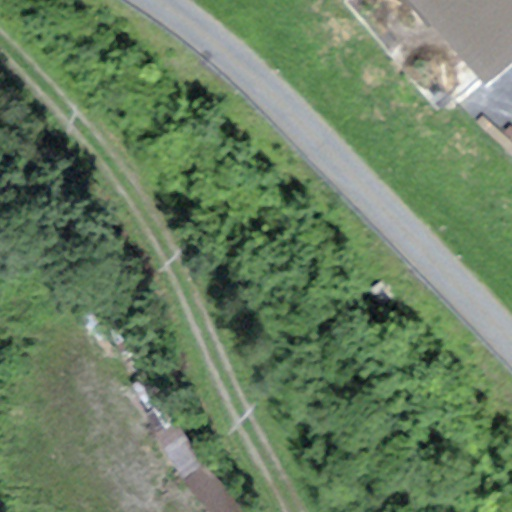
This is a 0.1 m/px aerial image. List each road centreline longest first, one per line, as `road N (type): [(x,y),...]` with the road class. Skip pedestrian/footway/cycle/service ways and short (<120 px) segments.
road 1 (track): [(0,47),(147,214),(293,511)]
road 2 (unclassified): [(511,341),(256,78),(156,0)]
